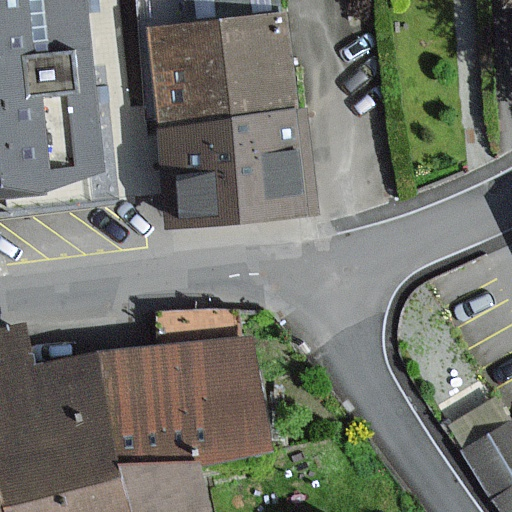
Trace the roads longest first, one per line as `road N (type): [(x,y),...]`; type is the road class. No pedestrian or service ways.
road 1 (residential): [(0,298),(316,267)]
road 2 (residential): [(316,267),(360,369),(459,511)]
road 3 (residential): [(316,267),(388,248),(511,196)]
